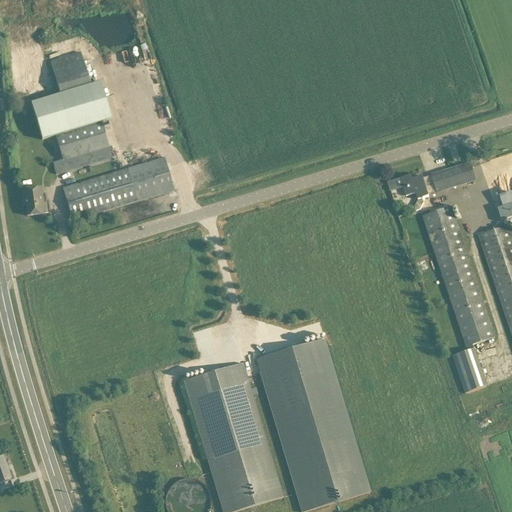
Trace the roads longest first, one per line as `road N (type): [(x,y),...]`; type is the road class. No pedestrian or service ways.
road 1 (unclassified): [(0,275),(511,120)]
road 2 (primary): [(67,511),(0,282)]
